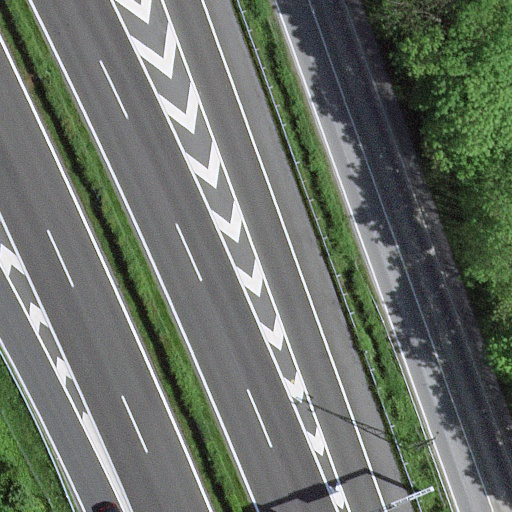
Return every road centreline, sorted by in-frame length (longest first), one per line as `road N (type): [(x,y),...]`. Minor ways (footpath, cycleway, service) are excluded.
road 1 (motorway): [(299,511),(174,217),(70,0)]
road 2 (primary): [(310,0),(494,511)]
road 3 (motorway): [(357,511),(183,0)]
road 4 (motorway): [(0,125),(171,511)]
road 5 (motorway): [(0,292),(124,511)]
